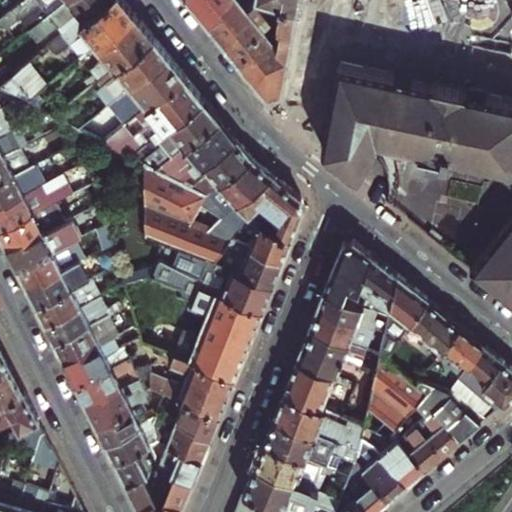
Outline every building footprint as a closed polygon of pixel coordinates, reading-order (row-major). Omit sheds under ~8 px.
[(20,0),(0,16),(0,18),(6,26),(18,17),(38,0),(39,0),(48,12),(63,0),(20,0)] [(27,28),(28,28),(48,12),(39,0),(38,0),(18,17),(27,28)] [(63,0),(48,12),(28,28),(38,40),(57,25),(63,32),(104,0),(63,0)] [(126,0),(104,0),(63,32),(49,43),(56,53),(70,42),(76,50),(80,54),(96,41),(98,40),(99,42),(118,27),(136,12),(128,2),(126,0)] [(190,0),(192,1),(197,8),(201,0),(190,0)] [(201,0),(197,8),(206,19),(211,25),(224,0),(201,0)] [(250,0),(251,1),(252,0),(224,0),(211,25),(219,36),(225,43),(248,5),(243,0),(250,0)] [(240,61),(263,24),(271,18),(256,0),(252,0),(251,1),(250,0),(243,0),(248,5),(225,43),(233,53),(240,61)] [(285,34),(293,36),(295,21),(297,9),(261,0),(256,0),(271,18),(285,34)] [(261,0),(297,9),(299,0),(261,0)] [(96,79),(154,34),(145,23),(136,12),(118,27),(99,42),(98,40),(96,41),(107,55),(88,70),(96,80),(96,79)] [(293,36),(285,34),(271,18),(263,24),(240,61),(257,83),(267,96),(282,92),(293,36)] [(154,34),(96,79),(101,85),(97,88),(108,102),(170,54),(163,45),(154,34)] [(56,53),(62,61),(76,50),(70,42),(56,53)] [(126,101),(135,113),(185,73),(177,63),(170,54),(108,102),(115,110),(126,101)] [(14,71),(0,82),(0,86),(9,90),(21,97),(26,99),(48,81),(29,59),(14,71)] [(448,154),(511,168),(511,112),(484,106),(488,91),(455,84),(413,75),(409,90),(369,81),(372,66),(339,59),(322,147),(358,176),(372,150),(378,138),(419,147),(419,148),(431,151),(426,175),(441,178),(446,154),(448,154)] [(0,82),(14,71),(6,62),(0,67),(0,82)] [(369,81),(409,90),(413,75),(398,72),(372,66),(369,81)] [(149,124),(157,134),(204,96),(197,87),(185,73),(135,113),(144,125),(133,134),(123,122),(102,139),(132,154),(147,141),(139,131),(149,124)] [(58,96),(65,104),(77,94),(70,86),(58,96)] [(1,95),(6,105),(21,97),(9,90),(1,95)] [(484,106),(511,112),(511,96),(509,96),(488,91),(484,106)] [(214,108),(204,96),(157,134),(163,141),(141,159),(144,160),(156,167),(220,116),(214,108)] [(115,110),(116,112),(123,122),(135,113),(126,101),(115,110)] [(101,108),(108,117),(116,112),(115,110),(108,102),(101,108)] [(7,120),(0,107),(0,131),(26,119),(22,112),(7,120)] [(22,133),(57,115),(53,113),(46,109),(26,119),(0,131),(0,156),(4,154),(20,146),(27,142),(22,133)] [(181,179),(236,135),(229,126),(220,116),(156,167),(181,179)] [(69,125),(59,130),(65,143),(75,139),(69,125)] [(100,148),(102,139),(77,126),(81,140),(100,148)] [(181,179),(206,192),(252,156),(246,148),(236,135),(181,179)] [(67,151),(72,163),(85,157),(79,145),(67,151)] [(0,179),(30,165),(27,159),(20,146),(4,154),(0,156),(0,179)] [(40,152),(27,159),(30,165),(34,162),(43,158),(40,152)] [(181,179),(156,167),(144,160),(146,231),(179,244),(193,250),(215,258),(230,237),(247,213),(282,179),(271,170),(252,156),(206,192),(181,179)] [(44,182),(34,162),(30,165),(0,179),(0,200),(5,198),(6,202),(24,193),(24,192),(44,182)] [(67,194),(57,175),(44,182),(24,192),(24,193),(6,202),(5,198),(0,200),(0,226),(33,211),(56,200),(67,194)] [(247,213),(292,236),(304,206),(301,195),(297,191),(282,179),(247,213)] [(65,218),(56,200),(33,211),(42,229),(65,218)] [(33,211),(0,226),(0,232),(3,240),(6,245),(24,236),(25,239),(43,230),(42,229),(33,211)] [(287,249),(292,236),(247,213),(230,237),(283,258),(287,249)] [(511,214),(470,266),(511,300),(511,214)] [(65,218),(42,229),(43,230),(25,239),(24,236),(6,245),(13,258),(16,266),(34,257),(34,256),(76,236),(82,233),(73,215),(65,218)] [(104,248),(114,243),(107,222),(97,226),(104,248)] [(61,266),(82,256),(83,257),(86,256),(76,236),(34,256),(34,257),(16,266),(21,275),(25,283),(43,275),(45,278),(62,269),(61,266)] [(277,271),(283,258),(230,237),(215,258),(273,282),(277,271)] [(325,287),(353,300),(372,252),(363,245),(353,238),(343,240),(325,287)] [(205,261),(191,256),(193,250),(179,244),(171,263),(200,275),(205,261)] [(192,297),(199,281),(262,307),(269,292),(273,282),(215,258),(193,250),(191,256),(205,261),(200,275),(171,263),(158,258),(157,262),(147,262),(122,271),(124,280),(148,273),(153,274),(182,286),(179,292),(192,297)] [(376,309),(388,313),(397,272),(387,264),(372,252),(353,300),(376,309)] [(32,297),(36,304),(92,276),(83,257),(82,256),(61,266),(62,269),(45,278),(43,275),(25,283),(32,297)] [(379,352),(384,356),(398,337),(410,321),(428,297),(417,288),(397,272),(388,313),(380,351),(379,352)] [(45,322),(99,294),(99,293),(100,292),(92,276),(36,304),(42,316),(45,322)] [(199,281),(192,297),(189,305),(209,313),(200,334),(183,328),(174,351),(235,376),(250,339),(262,307),(199,281)] [(372,318),(376,309),(353,300),(325,287),(321,295),(317,305),(354,318),(354,320),(365,324),(366,322),(374,325),(377,319),(372,318)] [(54,339),(108,312),(105,306),(99,294),(45,322),(51,333),(54,339)] [(428,297),(410,321),(423,332),(422,335),(442,308),(436,303),(428,297)] [(309,324),(366,346),(374,325),(366,322),(365,324),(354,320),(354,318),(317,305),(314,313),(309,324)] [(442,308),(422,335),(420,341),(437,355),(461,324),(453,317),(442,308)] [(100,343),(111,338),(119,334),(108,312),(54,339),(61,353),(64,359),(81,350),(83,353),(101,344),(100,343)] [(368,347),(366,346),(309,324),(307,331),(303,340),(342,356),(362,364),(368,347)] [(437,355),(459,373),(482,341),(472,333),(461,324),(437,355)] [(71,373),(75,381),(129,355),(124,344),(116,348),(111,338),(100,343),(101,344),(83,353),(81,350),(64,359),(71,373)] [(342,356),(303,340),(300,347),(296,357),(333,372),(336,372),(342,356)] [(493,350),(482,341),(459,373),(478,390),(502,356),(493,350)] [(0,343),(0,365),(9,361),(3,350),(0,343)] [(190,365),(181,387),(178,380),(151,370),(150,362),(135,365),(140,376),(146,387),(150,385),(184,398),(220,412),(227,395),(235,376),(174,351),(169,349),(167,355),(172,357),(170,362),(185,368),(190,365)] [(415,401),(422,394),(459,438),(474,426),(486,416),(469,402),(466,406),(449,387),(420,376),(417,381),(384,356),(379,352),(376,369),(365,423),(387,433),(415,401)] [(140,376),(135,365),(129,355),(75,381),(82,395),(85,401),(102,392),(104,395),(121,386),(121,385),(140,376)] [(511,364),(502,356),(478,390),(490,400),(495,394),(498,397),(496,399),(501,403),(511,394),(511,364)] [(325,393),(333,372),(296,357),(292,367),(283,390),(326,407),(342,414),(344,409),(338,406),(339,402),(337,397),(331,394),(325,393)] [(0,365),(0,401),(24,390),(17,377),(9,361),(0,365)] [(146,387),(140,376),(121,385),(121,386),(104,395),(102,392),(85,401),(94,419),(96,423),(148,398),(150,396),(146,387)] [(0,401),(0,420),(12,415),(19,429),(38,419),(33,409),(24,390),(0,401)] [(359,448),(362,436),(365,423),(349,416),(346,425),(327,417),(326,420),(322,418),(326,407),(283,390),(279,399),(273,415),(358,450),(359,448)] [(426,413),(416,421),(442,452),(452,444),(459,438),(422,394),(415,401),(426,413)] [(344,409),(347,401),(337,397),(339,402),(338,406),(344,409)] [(153,409),(148,398),(96,423),(101,434),(105,442),(141,424),(139,421),(154,413),(153,409)] [(193,429),(211,436),(216,424),(220,412),(184,398),(176,418),(194,425),(193,429)] [(158,438),(202,457),(208,444),(211,436),(193,429),(194,425),(176,418),(153,409),(154,413),(155,415),(153,421),(158,438)] [(155,415),(154,413),(139,421),(141,424),(105,442),(112,455),(115,460),(150,442),(158,438),(153,421),(155,415)] [(341,454),(354,459),(355,457),(358,450),(273,415),(270,423),(264,439),(326,464),(335,467),(341,454)] [(10,434),(35,445),(40,432),(44,430),(38,419),(19,429),(10,434)] [(416,421),(399,436),(424,467),(433,460),(442,452),(416,421)] [(31,458),(57,467),(59,460),(44,430),(40,432),(35,445),(31,458)] [(358,450),(355,457),(388,497),(398,489),(406,482),(381,451),(362,436),(359,448),(358,450)] [(424,467),(399,436),(381,451),(406,482),(415,475),(424,467)] [(157,466),(193,481),(198,466),(202,457),(158,438),(150,442),(155,452),(157,466)] [(316,487),(326,464),(264,439),(260,448),(254,462),(316,487)] [(122,475),(126,481),(157,466),(155,452),(150,442),(115,460),(122,475)] [(380,504),(388,497),(355,457),(354,459),(349,473),(346,481),(371,511),(380,504)] [(333,510),(335,508),(339,497),(316,487),(254,462),(249,474),(243,490),(286,507),(298,511),(305,498),(312,501),(333,510)] [(157,466),(126,481),(134,498),(138,506),(159,495),(157,466)] [(159,495),(183,505),(189,489),(193,481),(157,466),(159,495)] [(11,485),(22,488),(24,480),(14,477),(11,485)] [(24,480),(22,488),(14,511),(42,511),(50,488),(24,479),(24,480)] [(11,485),(0,481),(0,511),(14,511),(22,488),(11,485)] [(370,511),(371,511),(346,481),(339,497),(335,508),(338,511),(370,511)] [(55,495),(56,490),(50,488),(42,511),(68,511),(72,501),(55,495)] [(237,504),(233,511),(283,511),(286,507),(243,490),(237,504)] [(85,511),(75,492),(72,501),(68,511),(85,511)] [(179,511),(183,505),(159,495),(138,506),(140,511),(179,511)] [(306,511),(312,501),(305,498),(298,511),(306,511)]
